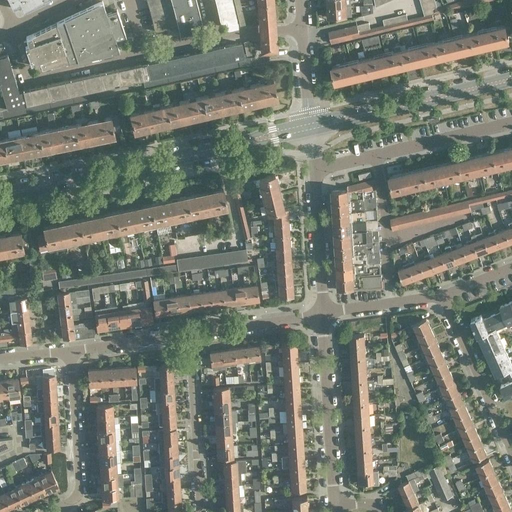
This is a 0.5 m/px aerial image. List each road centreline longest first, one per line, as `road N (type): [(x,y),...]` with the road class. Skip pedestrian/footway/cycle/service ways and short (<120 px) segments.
road 1 (primary): [(0,196),(308,127)]
road 2 (primary): [(308,127),(511,79)]
road 3 (residential): [(311,167),(511,121)]
road 4 (residential): [(334,502),(320,314)]
road 5 (residential): [(199,511),(188,334)]
road 6 (residential): [(511,458),(443,296)]
road 7 (unclassified): [(140,55),(24,81),(11,29)]
road 8 (residential): [(70,352),(78,491),(60,511)]
road 9 (residential): [(320,314),(311,167)]
road 10 (residential): [(188,334),(320,314)]
road 11 (residential): [(320,314),(443,296)]
